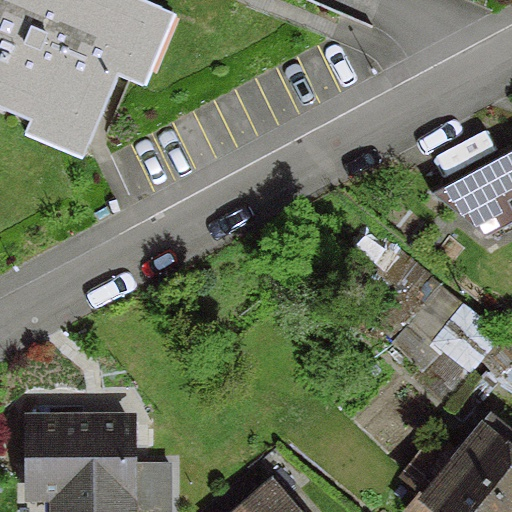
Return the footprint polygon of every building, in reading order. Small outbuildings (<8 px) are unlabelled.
[(0,0),(0,110),(83,146),(112,76),(125,81),(155,10),(131,0),(0,0)] [(511,149),(427,194),(482,239),(511,222),(511,149)] [(125,511),(125,422),(26,423),(27,495),(75,495),(74,511),(125,511)] [(397,476),(417,491),(402,511),(403,511),(511,511),(511,442),(485,422),(466,447),(458,440),(447,454),(426,438),(397,476)] [(291,511),(269,486),(238,511),(291,511)]
